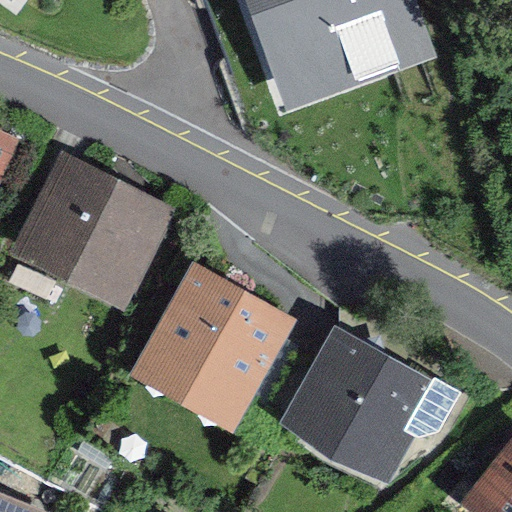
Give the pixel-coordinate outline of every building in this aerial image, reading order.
[(431,54),(411,0),(251,0),(290,105),(431,54)] [(0,186),(23,131),(0,120),(0,186)] [(179,200),(64,142),(15,239),(37,250),(34,256),(96,287),(99,281),(130,297),(179,200)] [(289,334),(302,311),(197,252),(135,361),(240,420),(255,394),(266,400),(301,340),(289,334)] [(395,472),(419,428),(425,431),(442,426),(467,382),(439,367),(437,371),(339,316),(313,363),(288,407),(286,411),(395,472)] [(288,407),(313,363),(298,354),(273,399),(288,407)] [(511,511),(511,436),(470,488),(499,511),(511,511)] [(0,511),(51,511),(53,507),(0,484),(0,511)]
